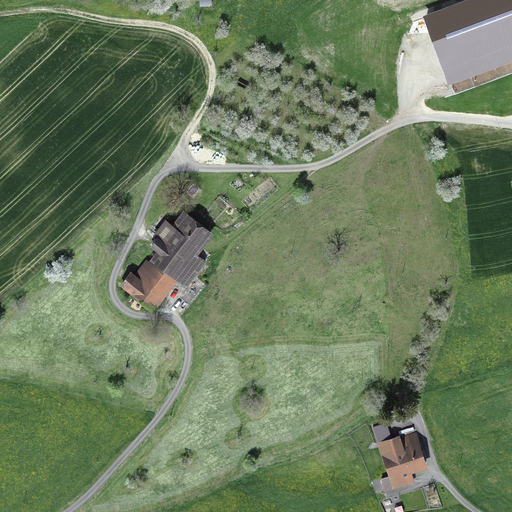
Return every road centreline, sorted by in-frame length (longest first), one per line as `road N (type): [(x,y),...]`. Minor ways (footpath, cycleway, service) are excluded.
road 1 (unclassified): [(511,123),(413,118),(316,165),(163,175),(116,265),(114,294),(128,313),(179,323),(185,370),(167,406),(67,511)]
road 2 (track): [(171,171),(211,93),(211,59),(195,39),(167,25),(85,14),(0,15)]
